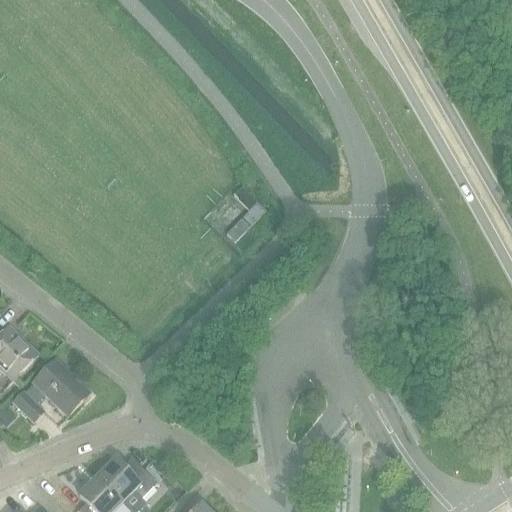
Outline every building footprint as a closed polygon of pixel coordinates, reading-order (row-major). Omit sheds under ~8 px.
[(249,214),(227,236),(235,244),(265,214),(241,191),(233,199),(249,214)] [(23,385),(17,380),(39,358),(11,330),(1,340),(0,339),(0,368),(14,383),(10,387),(16,392),(23,385)] [(37,387),(27,398),(25,396),(15,406),(35,426),(45,416),(36,407),(46,397),(69,419),(91,396),(77,382),(75,384),(56,364),(35,386),(37,387)] [(403,394),(398,397),(413,422),(418,419),(403,394)] [(4,411),(0,415),(0,426),(4,430),(13,420),(4,411)] [(103,473),(97,480),(123,506),(133,495),(140,502),(157,486),(131,461),(122,469),(113,460),(102,472),(103,473)] [(350,511),(352,462),(332,462),(330,511),(350,511)] [(116,511),(123,506),(97,480),(89,487),(88,485),(78,495),(80,497),(78,499),(86,506),(80,511),(116,511)]
